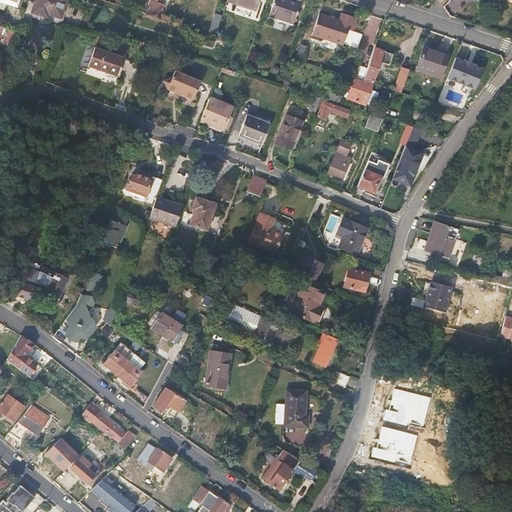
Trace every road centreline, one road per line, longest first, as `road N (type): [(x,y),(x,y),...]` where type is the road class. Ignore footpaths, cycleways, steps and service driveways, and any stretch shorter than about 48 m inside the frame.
road 1 (residential): [(0,96),(70,95),(118,105),(401,222)]
road 2 (residential): [(0,314),(275,511)]
road 3 (residential): [(311,511),(340,459),(401,222)]
road 4 (residential): [(401,222),(511,65)]
road 5 (residential): [(511,54),(361,0)]
